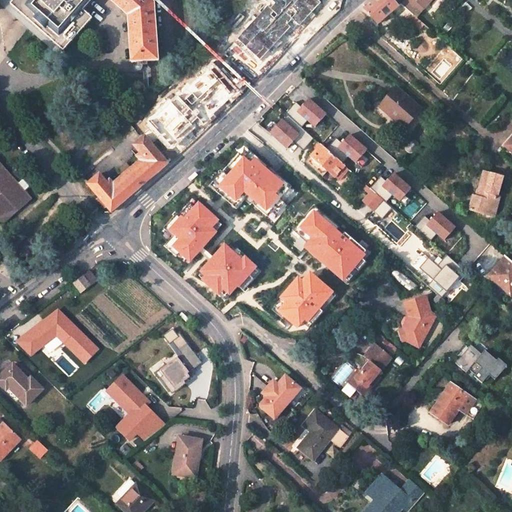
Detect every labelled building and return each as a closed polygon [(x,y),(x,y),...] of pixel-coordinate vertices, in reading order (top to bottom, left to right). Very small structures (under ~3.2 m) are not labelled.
[(60,55),(88,23),(78,13),(86,3),(83,1),(83,0),(14,0),(7,8),(60,55)] [(245,29),(238,36),(215,61),(220,66),(181,103),(177,99),(163,111),(168,116),(158,125),(155,122),(142,134),(144,135),(134,145),(141,152),(137,156),(140,161),(130,169),(124,175),(114,184),(110,179),(107,182),(99,174),(88,184),(112,212),(167,164),(189,144),(248,88),(247,87),(252,83),(243,75),(314,0),(256,0),(265,8),(259,15),(255,12),(242,26),(245,29)] [(110,0),(116,4),(129,16),(131,62),(158,61),(155,3),(151,0),(110,0)] [(396,8),(408,20),(413,14),(401,4),(400,2),(397,4),(393,0),(375,0),(365,9),(377,23),(396,8)] [(404,0),(401,4),(413,14),(416,17),(430,0),(404,0)] [(420,20),(416,25),(430,38),(434,33),(420,20)] [(420,109),(395,88),(379,106),(404,128),(420,109)] [(315,127),(327,112),(308,97),(301,106),(296,102),(288,113),(303,125),(307,120),(315,127)] [(155,122),(158,125),(168,116),(163,111),(154,120),(155,122)] [(286,147),(300,133),(283,116),(269,130),(286,147)] [(305,132),(297,142),(304,148),(312,138),(305,132)] [(349,132),(337,147),(356,162),(368,147),(349,132)] [(511,133),(503,143),(511,150),(511,133)] [(342,169),(345,165),(322,145),(307,162),(323,175),(327,170),(335,177),(342,169)] [(265,211),(289,186),(256,155),(251,161),(244,155),(217,184),(235,201),(245,192),(265,211)] [(0,163),(0,220),(4,224),(32,200),(0,163)] [(120,170),(124,175),(130,169),(126,165),(120,170)] [(335,177),(338,180),(345,172),(342,169),(335,177)] [(497,194),(503,174),(483,169),(476,194),(472,193),(468,209),(487,214),(488,206),(496,208),(499,194),(497,194)] [(387,200),(392,194),(400,201),(412,187),(394,171),(386,181),(381,176),(371,187),(387,200)] [(360,199),(374,211),(384,200),(370,187),(360,199)] [(214,226),(220,219),(197,197),(167,229),(178,238),(171,245),(189,262),(219,230),(214,226)] [(496,208),(488,206),(487,214),(494,215),(496,208)] [(426,215),(417,225),(431,238),(436,233),(444,240),(456,226),(438,210),(430,219),(426,215)] [(82,237),(77,231),(70,237),(75,243),(82,237)] [(257,265),(244,253),(242,256),(224,241),(197,273),(220,293),(223,288),(231,295),(257,265)] [(390,254),(379,245),(372,253),(382,263),(390,254)] [(390,254),(382,263),(383,263),(391,255),(390,254)] [(511,260),(506,255),(489,275),(511,295),(511,293),(511,260)] [(326,267),(308,262),(299,291),(308,294),(317,297),(315,304),(326,307),(331,292),(333,292),(343,256),(326,267)] [(442,295),(463,271),(445,256),(438,264),(429,256),(420,267),(434,279),(429,284),(442,295)] [(83,276),(73,283),(81,293),(91,286),(90,285),(97,280),(91,272),(84,277),(83,276)] [(326,314),(333,292),(331,292),(326,307),(315,304),(317,297),(308,294),(305,308),(326,314)] [(401,322),(404,329),(406,328),(410,338),(421,344),(436,315),(431,313),(426,296),(405,302),(409,315),(404,316),(401,322)] [(404,329),(400,330),(403,340),(405,339),(420,347),(421,344),(410,338),(406,328),(404,329)] [(393,356),(377,342),(366,356),(372,361),(360,374),(359,376),(373,388),(383,375),(380,372),(393,356)] [(202,362),(188,343),(179,350),(182,353),(161,369),(164,374),(160,377),(172,393),(186,382),(185,381),(191,376),(188,373),(202,362)] [(508,365),(500,358),(497,360),(486,349),(483,353),(472,344),(456,361),(466,371),(471,365),(477,371),(474,374),(481,382),(489,374),(495,379),(508,365)] [(21,395),(27,402),(43,386),(31,374),(29,377),(14,361),(0,375),(0,380),(18,398),(21,395)] [(360,374),(358,372),(351,380),(368,394),(373,388),(359,376),(360,374)] [(138,432),(145,439),(162,425),(145,408),(151,403),(124,376),(109,391),(132,414),(118,427),(130,440),(138,432)] [(301,390),(286,377),(279,386),(275,382),(264,395),(268,398),(262,406),(262,408),(276,420),(301,390)] [(476,400),(450,383),(431,412),(449,424),(459,409),(474,419),(480,410),(472,405),(476,400)] [(312,432),(299,450),(314,461),(330,440),(340,447),(349,435),(315,410),(303,426),(312,432)] [(0,458),(2,461),(23,438),(2,417),(0,418),(0,458)] [(195,475),(201,437),(178,434),(172,471),(195,475)] [(38,440),(30,448),(39,458),(48,450),(38,440)] [(399,490),(381,475),(366,491),(376,499),(364,511),(398,511),(403,507),(407,510),(423,492),(408,480),(399,490)] [(142,511),(155,499),(137,482),(116,503),(126,511),(142,511)] [(500,506),(493,499),(490,502),(497,508),(500,506)]
